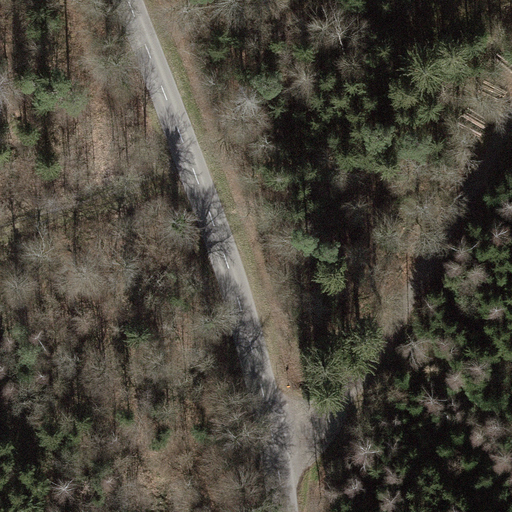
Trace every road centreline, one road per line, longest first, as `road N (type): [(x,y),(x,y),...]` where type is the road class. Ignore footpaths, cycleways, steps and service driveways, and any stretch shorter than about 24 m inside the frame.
road 1 (tertiary): [(293,511),(287,449),(128,0)]
road 2 (track): [(287,449),(353,400),(511,120)]
road 3 (track): [(0,233),(190,172)]
